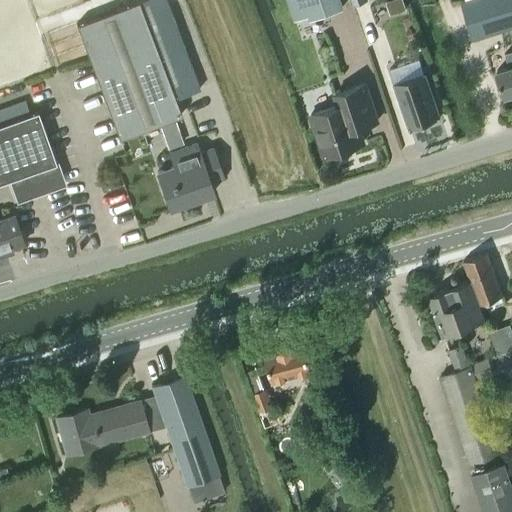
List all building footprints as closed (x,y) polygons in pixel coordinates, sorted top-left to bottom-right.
[(181,112),(175,96),(199,87),(166,0),(132,0),(76,21),(119,135),(181,112)] [(344,6),(341,0),(294,0),(297,9),(309,6),(312,17),(344,6)] [(402,0),(388,0),(386,1),(390,13),(405,8),(402,0)] [(511,0),(470,0),(462,3),(474,41),(511,28),(511,0)] [(511,51),(506,54),(510,67),(498,71),(505,96),(511,94),(511,51)] [(420,58),(390,68),(395,82),(393,83),(408,127),(440,116),(426,72),(425,72),(420,58)] [(332,93),(336,104),(307,114),(322,158),(366,144),(361,127),(380,121),(367,82),(332,93)] [(0,123),(0,181),(11,177),(18,198),(63,182),(38,111),(0,123)] [(210,179),(223,174),(213,146),(200,151),(196,141),(169,150),(174,164),(157,170),(170,205),(213,190),(210,179)] [(0,255),(8,252),(6,248),(24,242),(14,214),(0,218),(0,255)] [(470,280),(479,303),(503,294),(487,252),(463,261),(470,280)] [(479,303),(470,280),(429,295),(443,334),(485,319),(479,303)] [(499,353),(511,347),(511,330),(510,324),(491,331),(499,353)] [(307,384),(317,381),(313,367),(311,367),(305,343),(266,354),(273,379),(303,371),(307,384)] [(487,511),(511,511),(511,477),(506,459),(504,460),(476,380),(492,375),(487,360),(469,366),(462,345),(448,350),(455,371),(441,376),(487,511)] [(64,453),(83,447),(145,427),(145,428),(164,423),(183,484),(185,483),(191,500),(221,490),(216,473),(184,374),(150,385),(154,397),(139,401),(138,397),(87,412),(85,405),(53,414),(64,453)] [(273,408),(266,388),(252,393),(259,412),(273,408)]
